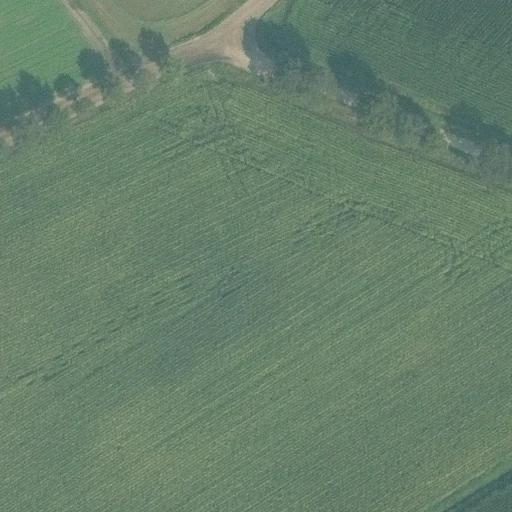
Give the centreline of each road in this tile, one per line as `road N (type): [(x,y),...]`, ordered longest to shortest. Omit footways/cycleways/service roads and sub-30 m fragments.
road 1 (unclassified): [(511,168),(213,43)]
road 2 (track): [(261,0),(213,43),(0,142)]
